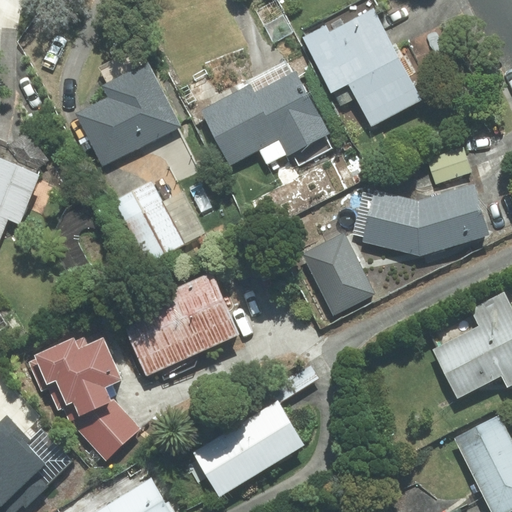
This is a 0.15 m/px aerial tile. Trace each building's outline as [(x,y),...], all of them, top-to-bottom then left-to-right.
[(373,0),(362,0),(301,31),(332,91),(349,83),(371,126),(422,100),(377,13),(380,11),(373,0)] [(180,126),(141,51),(101,71),(107,84),(104,86),(110,98),(79,114),(105,164),(180,126)] [(252,85),(201,111),(229,166),(259,150),(267,166),(292,153),(299,166),(331,149),(324,135),(328,133),(296,72),(293,73),(287,62),(250,81),(252,85)] [(26,132),(7,146),(24,169),(33,172),(48,161),(26,132)] [(427,155),(436,183),(471,172),(462,144),(427,155)] [(19,223),(39,175),(33,172),(24,169),(0,158),(0,237),(8,219),(19,223)] [(116,201),(148,262),(206,232),(184,192),(162,204),(151,183),(116,201)] [(474,185),(419,202),(376,191),(363,241),(420,255),(489,235),(474,185)] [(343,234),(304,254),(334,313),(373,294),(343,234)] [(122,314),(148,376),(242,337),(217,276),(122,314)] [(481,327),(435,350),(458,395),(501,374),(507,386),(511,383),(511,309),(504,293),(472,309),(481,327)] [(144,429),(119,402),(114,387),(127,383),(110,333),(41,356),(36,358),(55,414),(64,411),(110,461),(144,429)] [(187,465),(198,484),(212,477),(222,494),(310,444),(284,398),(196,449),(201,457),(187,465)] [(0,506),(5,511),(11,511),(69,460),(42,431),(31,442),(7,415),(0,421),(0,506)] [(511,443),(499,418),(456,439),(493,511),(506,511),(511,509),(511,443)] [(100,511),(179,511),(158,477),(100,511)]
